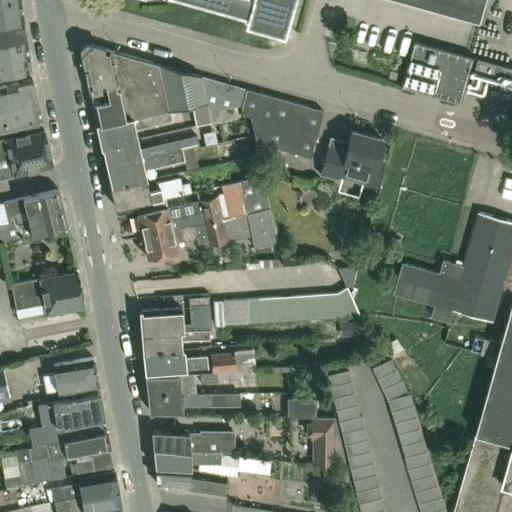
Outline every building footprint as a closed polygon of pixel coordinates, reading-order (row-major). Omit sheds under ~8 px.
[(0,23),(22,19),(18,0),(5,0),(0,1),(0,23)] [(192,0),(250,16),(248,23),(287,34),(296,0),(192,0)] [(414,0),(481,19),(486,0),(414,0)] [(0,45),(26,40),(22,19),(0,23),(0,45)] [(0,75),(31,70),(26,40),(0,45),(0,75)] [(474,56),(415,40),(402,86),(461,102),(474,56)] [(241,105),(246,88),(200,75),(86,43),(80,48),(97,126),(169,111),(205,103),(206,103),(216,110),(233,106),(241,105)] [(511,67),(478,58),(469,92),(511,104),(511,67)] [(398,72),(390,70),(388,77),(396,79),(398,72)] [(0,107),(37,100),(32,79),(0,85),(0,107)] [(255,142),(310,157),(322,109),(246,88),(241,105),(239,113),(249,116),(255,142)] [(0,130),(42,121),(37,100),(0,107),(0,130)] [(216,110),(206,103),(205,103),(209,124),(236,118),(233,106),(216,110)] [(169,111),(97,126),(97,127),(102,147),(136,140),(134,129),(165,122),(171,121),(169,111)] [(9,156),(48,146),(43,128),(5,137),(0,137),(0,155),(8,154),(9,156)] [(351,130),(348,141),(346,151),(328,146),(321,173),(336,178),(341,174),(364,181),(362,185),(375,189),(383,161),(376,159),(382,139),(351,130)] [(102,147),(106,166),(182,151),(199,145),(197,135),(179,140),(167,142),(138,149),(136,140),(102,147)] [(48,146),(9,156),(11,164),(0,166),(0,177),(52,165),(48,146)] [(184,161),(182,151),(106,166),(111,188),(145,181),(143,170),(172,164),(184,161)] [(270,208),(269,208),(262,175),(238,181),(246,213),(270,208)] [(147,190),(145,181),(111,188),(115,208),(191,191),(189,182),(180,184),(179,177),(157,182),(158,188),(147,190)] [(9,239),(66,226),(58,189),(22,197),(6,200),(6,201),(9,214),(3,215),(5,222),(9,239)] [(200,213),(170,219),(168,206),(137,213),(142,235),(223,218),(218,195),(198,200),(200,213)] [(246,213),(223,218),(142,235),(147,258),(178,251),(176,242),(197,238),(198,243),(207,241),(208,246),(226,242),(226,241),(250,236),(253,246),(277,240),(270,208),(246,213)] [(395,292),(435,303),(432,316),(449,321),(449,318),(455,320),(458,310),(491,319),(511,245),(511,219),(480,211),(465,264),(443,258),(439,272),(403,262),(395,292)] [(358,266),(357,266),(337,268),(344,287),(347,287),(348,287),(353,287),(358,266)] [(44,314),(83,306),(76,270),(38,277),(38,278),(11,283),(15,309),(43,305),(44,314)] [(336,293),(338,317),(349,316),(361,316),(348,287),(347,287),(336,293)] [(326,318),(338,317),(336,293),(325,294),(326,318)] [(326,318),(325,294),(314,295),(315,318),(326,318)] [(188,296),(190,323),(191,330),(211,329),(209,295),(188,296)] [(293,320),(304,319),(303,295),(291,296),(293,320)] [(304,319),(315,318),(314,295),(303,295),(304,319)] [(282,321),(293,320),(291,296),(280,297),(282,321)] [(269,297),(258,298),(260,322),(271,321),(269,297)] [(282,321),(280,297),(269,297),(271,321),(282,321)] [(260,322),(258,298),(247,299),(249,323),(260,322)] [(237,323),(236,299),(225,300),(226,324),(237,323)] [(247,299),(236,299),(237,323),(249,323),(247,299)] [(225,300),(213,301),(215,325),(226,324),(225,300)] [(511,511),(511,304),(454,511),(453,511),(511,511)] [(141,332),(182,331),(179,308),(139,309),(141,332)] [(341,336),(357,335),(356,322),(341,323),(341,336)] [(178,350),(178,349),(177,341),(207,339),(207,330),(182,331),(141,332),(143,351),(178,350)] [(143,351),(144,371),(204,367),(203,354),(184,355),(184,349),(178,349),(178,350),(143,351)] [(236,370),(242,370),(255,369),(253,349),(233,351),(234,352),(209,354),(211,372),(236,370)] [(59,393),(70,391),(98,386),(92,357),(53,364),(55,373),(43,375),(46,391),(58,388),(59,393)] [(376,378),(396,368),(391,357),(371,367),(376,378)] [(401,379),(396,368),(376,378),(381,389),(401,379)] [(330,386),(351,380),(348,369),(327,374),(330,386)] [(0,370),(0,398),(9,396),(3,370),(0,370)] [(242,378),(242,372),(242,370),(236,370),(211,372),(211,373),(199,374),(199,383),(217,382),(217,379),(242,378)] [(195,393),(194,374),(179,375),(145,374),(147,392),(182,393),(195,393)] [(407,390),(401,379),(381,389),(387,399),(407,390)] [(351,380),(330,386),(333,397),(354,392),(351,380)] [(147,392),(149,411),(182,412),(182,406),(239,407),(239,406),(240,394),(195,393),(182,393),(147,392)] [(333,397),(335,409),(357,404),(354,392),(333,397)] [(410,392),(387,399),(390,411),(413,404),(410,392)] [(64,439),(96,433),(94,419),(100,418),(102,415),(102,411),(100,410),(98,400),(99,398),(99,395),(96,393),(55,401),(64,439)] [(286,399),(286,417),(312,417),(314,417),(315,400),(286,399)] [(338,421),(360,416),(357,404),(335,409),(338,421)] [(394,422),(417,415),(413,404),(390,411),(394,422)] [(362,415),(360,416),(338,421),(341,432),(364,427),(362,415)] [(417,415),(394,422),(397,434),(420,427),(417,415)] [(311,439),(311,441),(311,465),(343,465),(332,418),(311,418),(311,420),(309,420),(309,439),(311,439)] [(364,427),(341,432),(344,444),(367,439),(364,427)] [(397,434),(401,445),(424,438),(420,427),(397,434)] [(151,430),(153,448),(214,455),(214,453),(234,453),(235,432),(198,431),(198,434),(188,433),(151,430)] [(45,443),(22,449),(22,450),(17,451),(24,484),(52,478),(49,461),(110,449),(106,431),(96,433),(64,439),(45,443)] [(424,438),(401,445),(404,457),(427,450),(424,438)] [(367,439),(344,444),(347,456),(370,450),(367,439)] [(189,463),(215,464),(236,466),(235,470),(252,472),(254,459),(214,455),(153,448),(155,466),(189,471),(189,463)] [(350,468),(373,462),(370,450),(347,456),(350,468)] [(427,450),(404,457),(408,468),(431,461),(427,450)] [(431,461),(408,468),(411,480),(434,473),(431,461)] [(352,479),(376,474),(373,462),(350,468),(352,479)] [(155,466),(157,483),(187,486),(187,490),(224,495),(225,484),(188,478),(189,471),(155,466)] [(117,488),(114,470),(78,477),(78,481),(52,486),(54,501),(117,488)] [(434,473),(411,480),(415,491),(438,484),(434,473)] [(376,474),(352,479),(355,491),(378,485),(376,474)] [(419,503),(442,496),(438,484),(415,491),(419,503)] [(358,503),(381,497),(378,485),(355,491),(358,503)] [(94,511),(121,507),(117,488),(54,501),(56,511),(94,511)] [(442,496),(419,503),(421,511),(429,511),(445,507),(442,496)] [(360,511),(370,511),(384,509),(381,497),(358,503),(360,511)]
